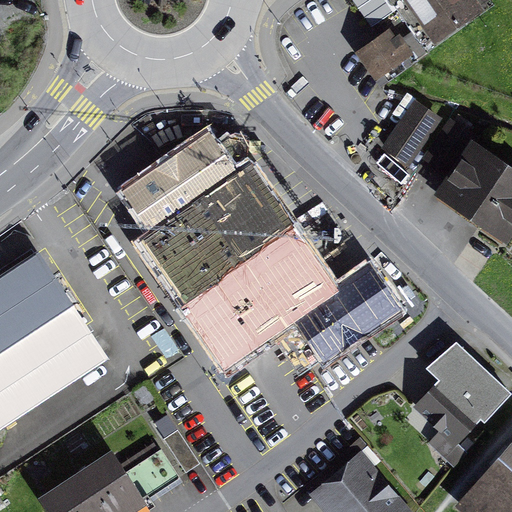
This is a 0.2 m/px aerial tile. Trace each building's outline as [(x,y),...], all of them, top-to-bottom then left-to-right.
[(484,10),(476,0),(389,0),(412,32),(423,48),(431,43),(435,48),(484,10)] [(390,29),(355,54),(381,88),(427,54),(423,48),(412,32),(403,39),(400,35),(396,37),(390,29)] [(412,170),(445,121),(415,100),(382,149),(412,170)] [(452,170),(434,197),(507,248),(511,239),(511,168),(477,143),(480,139),(450,118),(424,154),(452,170)] [(123,194),(152,235),(238,175),(209,134),(123,194)] [(137,244),(225,373),(275,339),(340,293),(335,287),(251,166),(238,175),(152,235),(137,244)] [(0,432),(110,361),(39,253),(0,278),(0,432)] [(402,311),(371,264),(335,287),(340,293),(275,339),(300,377),(322,362),(324,365),(402,311)] [(485,425),(511,396),(511,394),(457,344),(425,370),(438,381),(414,408),(438,433),(427,445),(453,469),(467,454),(459,446),(481,422),(485,425)] [(347,464),(361,452),(367,446),(360,438),(340,456),(347,464)] [(155,443),(121,467),(143,502),(179,478),(155,443)] [(511,511),(511,449),(458,509),(461,511),(511,511)] [(347,464),(309,496),(322,511),(411,511),(361,452),(347,464)] [(121,467),(111,453),(38,500),(45,511),(138,511),(147,507),(143,502),(121,467)]
